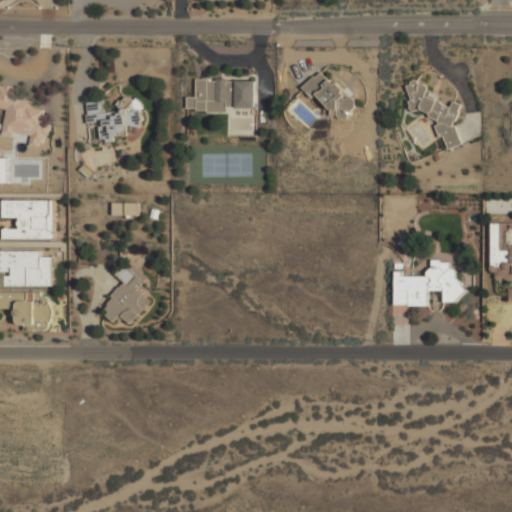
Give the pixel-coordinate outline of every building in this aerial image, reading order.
[(304,87),(339,122),(357,104),(322,69),(304,87)] [(255,111),(256,79),(197,78),(196,96),(187,96),(187,109),(255,111)] [(414,112),(430,107),(443,150),(464,143),(452,102),(439,105),(435,91),(429,93),(425,79),(406,85),(414,112)] [(0,108),(5,109),(2,132),(29,136),(28,145),(45,147),(47,123),(42,122),(44,109),(32,107),(33,99),(15,97),(16,86),(0,83),(0,108)] [(86,102),(88,123),(99,122),(100,139),(128,137),(127,127),(142,126),(140,98),(120,99),(121,110),(104,112),(103,100),(86,102)] [(55,238),(55,199),(2,199),(2,219),(14,219),(14,227),(3,227),(3,238),(55,238)] [(138,215),(138,202),(113,202),(113,215),(138,215)] [(492,278),(510,278),(511,301),(511,300),(511,246),(508,247),(507,223),(491,223),(492,278)] [(42,249),(0,249),(0,286),(52,286),(52,256),(42,256),(42,249)] [(394,305),(429,306),(429,290),(443,290),(443,301),(460,302),(462,270),(450,269),(451,260),(429,259),(429,275),(395,273),(394,305)] [(125,282),(101,311),(116,323),(121,316),(131,324),(151,299),(138,288),(147,277),(127,261),(116,275),(125,282)] [(0,309),(15,309),(15,328),(50,328),(50,291),(0,291),(0,309)]
